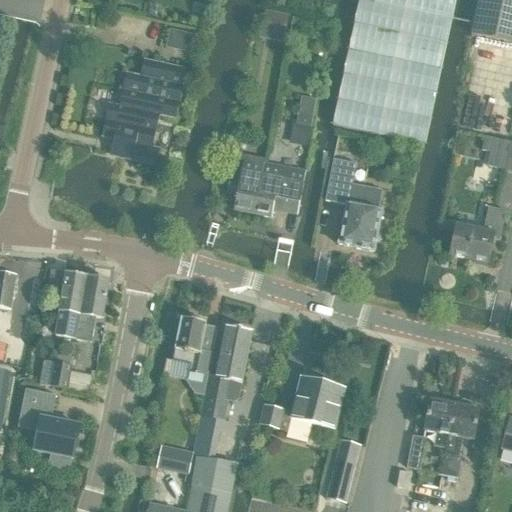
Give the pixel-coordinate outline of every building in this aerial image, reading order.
[(332,126),(334,127),(424,145),(453,0),(373,0),(373,3),(359,0),(332,126)] [(511,0),(478,0),(471,34),(473,34),(511,42),(511,0)] [(291,16),(264,11),(261,30),(288,34),(291,16)] [(170,31),(168,40),(192,46),(194,37),(170,31)] [(109,104),(102,138),(112,140),(109,157),(115,158),(115,157),(131,161),(157,167),(160,150),(153,149),(160,116),(176,120),(187,70),(159,64),(144,61),(141,77),(139,76),(126,74),(126,77),(119,107),(109,104)] [(302,99),(300,112),(314,115),(316,102),(302,99)] [(511,143),(484,137),(481,151),(490,154),(487,167),(511,173),(511,143)] [(228,190),(239,192),(235,211),(252,215),(253,209),(255,209),(264,161),(235,155),(228,190)] [(253,209),(252,215),(271,219),(273,209),(298,214),(306,172),(264,164),(265,161),(264,161),(255,209),(253,209)] [(333,162),(325,201),(346,205),(345,207),(346,207),(343,223),(342,222),(342,225),(343,225),(339,243),(338,243),(338,245),(339,245),(356,248),(355,249),(373,252),(374,250),(373,250),(380,213),(381,213),(381,212),(377,211),(381,192),(361,188),(352,186),(356,166),(333,162)] [(451,256),(478,262),(478,259),(487,261),(486,264),(488,264),(494,234),(499,236),(499,240),(500,240),(506,212),(488,208),(483,232),(457,227),(451,256)] [(0,273),(0,309),(10,311),(16,276),(0,273)] [(55,338),(77,342),(88,278),(66,274),(59,313),(60,313),(55,338)] [(88,278),(77,342),(92,345),(96,319),(103,321),(110,282),(88,278)] [(181,319),(175,350),(173,362),(190,365),(189,373),(208,377),(213,354),(201,351),(206,324),(181,319)] [(210,377),(202,418),(224,422),(228,402),(228,400),(224,399),(227,382),(241,385),(241,384),(251,333),(226,328),(216,378),(210,377)] [(39,386),(67,391),(69,392),(72,374),(73,367),(44,361),(39,386)] [(0,434),(1,434),(10,375),(0,373),(0,434)] [(72,374),(69,392),(87,395),(90,378),(72,374)] [(334,432),(344,392),(300,381),(291,414),(263,406),(258,426),(286,434),(287,430),(290,421),(334,432)] [(71,460),(73,461),(80,428),(50,422),(55,397),(26,391),(18,429),(38,433),(34,453),(51,456),(49,464),(53,469),(65,471),(70,468),(71,460)] [(435,448),(446,450),(441,476),(442,476),(455,407),(446,405),(446,402),(434,400),(433,403),(431,403),(425,433),(437,435),(435,448)] [(455,407),(442,476),(457,480),(460,461),(459,461),(461,448),(460,448),(462,440),(474,442),(479,412),(476,411),(476,408),(465,406),(464,409),(455,407)] [(511,420),(510,420),(502,450),(511,452),(511,420)] [(186,511),(227,511),(231,495),(237,468),(237,467),(214,463),(220,434),(199,429),(194,459),(197,459),(196,460),(194,475),(186,511)] [(413,438),(407,469),(418,471),(420,472),(426,440),(413,438)] [(341,442),(326,501),(345,506),(346,502),(360,447),(341,442)] [(161,448),(157,470),(188,476),(193,455),(161,448)] [(411,475),(406,474),(400,473),(399,480),(397,489),(408,491),(410,481),(411,475)]
